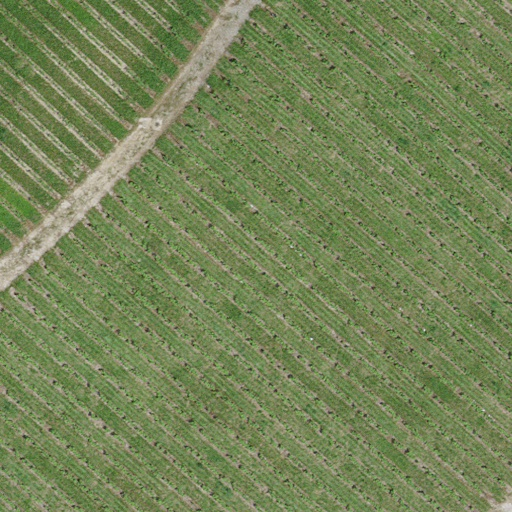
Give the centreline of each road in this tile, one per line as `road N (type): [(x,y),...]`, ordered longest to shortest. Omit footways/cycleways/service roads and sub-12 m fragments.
road 1 (motorway): [(424,511),(500,0)]
road 2 (motorway): [(227,0),(166,511)]
road 3 (track): [(247,0),(144,140),(0,275)]
